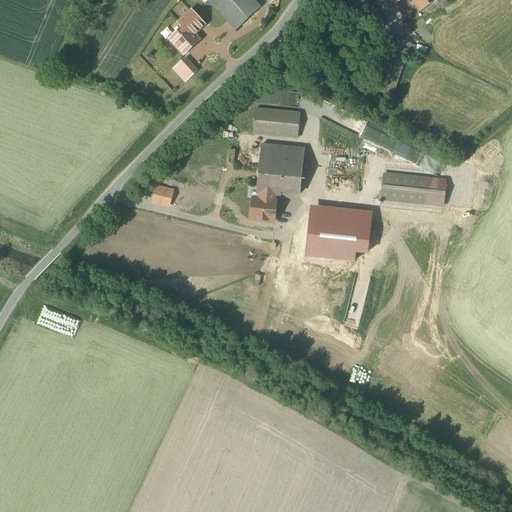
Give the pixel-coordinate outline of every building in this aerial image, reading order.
[(260,8),(252,0),(201,0),(221,21),(225,18),(236,30),(260,8)] [(347,18),(350,14),(350,10),(350,5),(348,2),(346,0),(328,0),(327,1),(325,6),(325,11),(327,16),(331,20),(336,22),(342,21),(347,18)] [(368,0),(357,0),(362,7),(376,27),(383,22),(368,0)] [(437,0),(410,0),(419,12),(437,0)] [(370,31),(376,27),(362,7),(357,10),(370,31)] [(204,25),(191,11),(179,23),(183,28),(170,40),(183,55),(199,40),(194,35),(204,25)] [(372,40),(364,39),(363,55),(371,56),(372,40)] [(410,44),(395,39),(375,95),(390,100),(407,52),(410,44)] [(186,59),(174,70),(185,82),(197,71),(186,59)] [(298,114),(255,109),(252,133),(295,138),(298,114)] [(305,150),(261,145),(257,183),(265,184),(265,185),(276,187),(275,191),(280,192),(300,194),(305,150)] [(427,180),(384,175),(381,200),(424,205),(427,180)] [(265,184),(257,183),(256,194),(259,194),(259,200),(252,199),(250,220),(274,222),(276,202),(274,202),(275,195),(280,196),(280,192),(275,191),(276,187),(265,185),(265,184)] [(380,228),(324,214),(320,231),(375,245),(380,228)]
